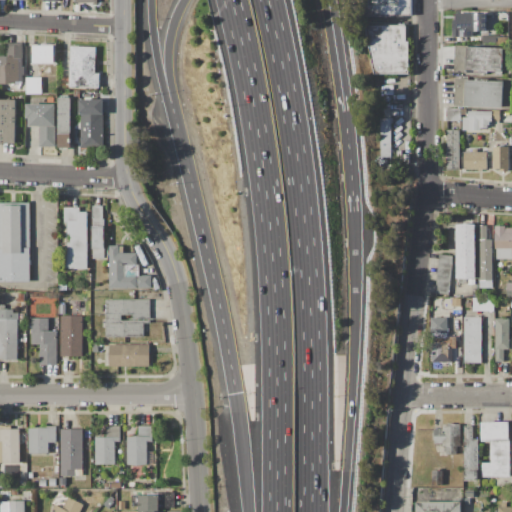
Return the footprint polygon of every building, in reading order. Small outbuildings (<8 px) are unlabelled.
[(411,0),(411,16),(363,17),(359,0),(411,0)] [(486,13),(486,32),(473,32),(473,37),(452,37),(452,20),(456,20),(456,13),(486,13)] [(409,74),(374,75),(365,26),(408,25),(409,74)] [(483,35),(497,36),(497,43),(482,42),(483,35)] [(22,43),(23,67),(25,67),(25,76),(23,76),(23,83),(11,83),(11,84),(0,84),(0,56),(8,56),(8,43),(22,43)] [(55,45),(55,62),(34,62),(34,45),(55,45)] [(503,48),(502,75),(496,74),(496,71),(488,71),(488,74),(479,73),(479,70),(466,70),(466,74),(454,73),(455,45),(467,45),(467,46),(503,48)] [(71,46),(97,47),(95,73),(100,73),(99,89),(69,87),(71,46)] [(26,77),(42,77),(42,94),(26,94),(26,77)] [(503,82),(502,108),(454,106),(455,78),(465,78),(465,80),(503,82)] [(71,97),(72,148),(67,148),(67,150),(61,150),(61,148),(59,148),(59,97),(71,97)] [(103,99),(104,115),(103,115),(103,147),(82,148),(81,129),(81,115),(79,115),(79,99),(103,99)] [(0,100),(16,100),(16,144),(0,143),(0,100)] [(55,104),(56,146),(40,146),(39,126),(29,126),(29,118),(27,118),(26,104),(55,104)] [(390,106),(390,118),(392,118),(392,122),(390,122),(391,157),(381,157),(379,107),(390,106)] [(466,109),(466,115),(460,115),(460,121),(446,121),(447,108),(466,109)] [(492,111),(492,110),(500,110),(500,119),(492,119),(492,111)] [(492,111),(492,119),(492,124),(489,124),(489,125),(488,125),(488,128),(480,128),(480,130),(463,130),(463,117),(468,117),(469,111),(492,111)] [(459,130),(460,170),(447,170),(446,130),(459,130)] [(509,146),(510,172),(500,172),(500,170),(493,170),(493,146),(509,146)] [(487,152),(488,170),(465,170),(464,152),(472,152),(472,149),(478,148),(478,152),(487,152)] [(0,282),(30,282),(30,203),(0,203),(0,282)] [(104,206),(105,249),(104,249),(104,258),(92,259),(92,226),(93,226),(92,206),(104,206)] [(87,212),(88,269),(68,269),(68,242),(70,242),(70,233),(68,233),(68,222),(64,222),(63,208),(79,207),(80,212),(87,212)] [(475,224),(475,285),(468,285),(468,279),(457,279),(456,224),(475,224)] [(479,225),(486,225),(487,239),(492,239),(493,280),(492,280),(492,288),(480,288),(480,281),(479,281),(479,225)] [(495,226),(505,226),(505,228),(511,228),(511,259),(497,259),(497,248),(495,248),(495,226)] [(109,246),(123,245),(123,253),(137,253),(137,265),(140,265),(140,275),(151,275),(151,288),(109,289),(109,246)] [(439,254),(453,256),(449,295),(435,293),(439,254)] [(494,298),(494,310),(473,310),(473,308),(473,302),(473,298),(494,298)] [(105,300),(150,299),(150,319),(133,319),(133,315),(122,315),(122,320),(150,320),(150,324),(144,324),(144,336),(106,337),(106,327),(102,328),(102,319),(106,319),(105,300)] [(0,309),(14,309),(14,313),(19,313),(19,319),(18,319),(18,360),(0,360),(0,309)] [(82,316),(83,356),(61,356),(61,316),(82,316)] [(433,317),(447,317),(447,337),(456,337),(456,349),(452,349),(452,362),(433,362),(433,317)] [(464,317),(481,317),(481,363),(464,363),(464,317)] [(57,331),(58,364),(41,364),(40,344),(32,344),(32,318),(49,318),(49,331),(57,331)] [(495,318),(509,318),(509,349),(504,349),(504,362),(495,362),(495,318)] [(150,345),(150,366),(109,366),(109,345),(150,345)] [(509,421),(509,477),(481,477),(481,465),(490,465),(489,442),(481,442),(481,422),(509,421)] [(460,424),(461,453),(446,454),(446,447),(442,447),(442,443),(434,444),(434,429),(442,429),(442,426),(450,426),(450,424),(460,424)] [(20,429),(20,463),(0,463),(0,426),(11,426),(11,429),(20,429)] [(29,428),(47,428),(47,426),(57,426),(57,443),(49,443),(49,454),(29,454),(29,428)] [(120,426),(121,442),(115,442),(116,464),(95,464),(95,437),(106,437),(106,426),(120,426)] [(127,437),(139,437),(138,426),(152,426),(153,441),(147,441),(148,464),(128,464),(127,437)] [(464,426),(472,426),(473,439),(478,439),(478,465),(477,465),(477,481),(465,481),(464,426)] [(83,429),(83,469),(75,469),(75,476),(61,476),(61,429),(83,429)] [(442,470),(443,486),(432,486),(432,471),(442,470)] [(465,489),(473,489),(473,497),(465,498),(465,489)] [(161,493),(162,508),(174,507),(173,493),(161,493)] [(138,511),(138,495),(158,494),(159,511),(138,511)] [(109,498),(110,498),(111,496),(115,499),(113,501),(115,503),(109,509),(103,504),(109,498)] [(83,505),(79,511),(50,511),(54,504),(63,508),(68,498),(83,505)] [(0,511),(0,501),(24,501),(24,511),(0,511)] [(460,501),(460,511),(418,511),(418,501),(460,501)] [(511,511),(511,506),(506,507),(506,503),(497,503),(497,511),(511,511)]
